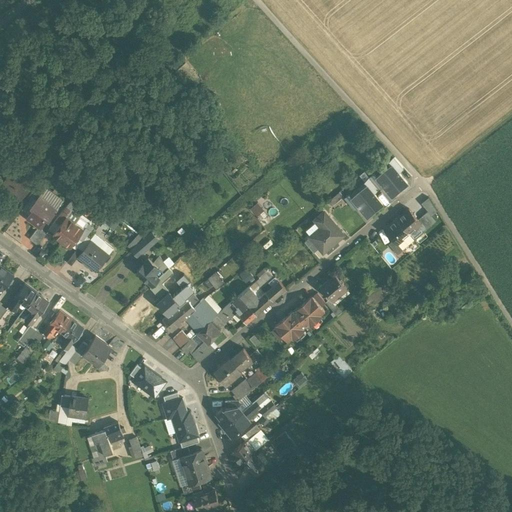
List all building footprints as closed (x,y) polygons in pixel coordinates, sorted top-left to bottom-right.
[(403,167),(394,157),(389,161),(392,164),(398,171),(403,167)] [(398,171),(392,164),(384,170),(399,189),(407,182),(398,171)] [(15,167),(3,184),(21,197),(34,180),(15,167)] [(399,189),(384,170),(376,176),(383,184),(392,195),(399,189)] [(376,176),(374,173),(369,177),(378,188),(383,184),(376,176)] [(378,188),(369,177),(364,181),(367,184),(373,192),(378,188)] [(373,192),(367,184),(359,191),(375,209),(382,203),(373,192)] [(375,209),(359,191),(352,197),(358,205),(367,216),(375,209)] [(352,197),(349,194),(344,198),(353,209),(358,205),(352,197)] [(56,209),(39,196),(31,207),(33,209),(28,216),(40,224),(45,218),(48,220),(56,209)] [(72,199),(55,221),(60,224),(71,209),(70,208),(75,201),(72,199)] [(251,208),(258,216),(265,210),(258,202),(251,208)] [(18,213),(6,204),(0,212),(0,215),(10,224),(18,213)] [(101,217),(115,229),(123,220),(109,208),(101,217)] [(418,219),(409,208),(397,218),(407,230),(419,220),(418,219)] [(54,232),(53,234),(61,241),(75,223),(80,216),(71,209),(60,224),(54,232)] [(324,212),(315,220),(322,227),(310,237),(319,247),(323,252),(343,235),(324,212)] [(423,214),(418,219),(419,220),(426,229),(431,224),(423,214)] [(407,230),(397,218),(385,228),(394,239),(395,240),(407,230)] [(60,224),(55,221),(49,229),(54,232),(60,224)] [(84,229),(75,223),(61,241),(70,247),(78,237),(84,229)] [(38,227),(29,238),(37,244),(46,233),(38,227)] [(84,229),(78,237),(83,240),(91,230),(86,227),(84,229)] [(145,237),(132,249),(138,256),(157,239),(151,232),(145,237)] [(140,233),(129,245),(132,248),(145,237),(140,233)] [(319,247),(310,237),(305,241),(313,252),(319,247)] [(395,240),(394,239),(388,243),(397,253),(403,248),(395,240)] [(100,248),(91,240),(82,250),(78,256),(96,270),(113,248),(105,242),(100,248)] [(78,247),(67,262),(71,265),(78,256),(82,250),(78,247)] [(168,267),(159,256),(153,262),(159,267),(164,272),(168,267)] [(148,258),(137,270),(152,284),(159,277),(154,272),(159,267),(153,262),(148,258)] [(1,266),(0,266),(0,291),(3,288),(6,284),(9,285),(12,281),(10,279),(13,275),(1,266)] [(266,266),(257,274),(259,277),(257,279),(261,283),(264,286),(268,281),(274,276),(266,266)] [(164,272),(159,267),(154,272),(159,277),(164,272)] [(240,273),(248,281),(254,276),(247,267),(240,273)] [(209,278),(217,288),(226,281),(219,271),(209,278)] [(335,274),(320,286),(330,298),(332,300),(347,287),(335,274)] [(274,276),(268,281),(272,286),(266,292),(272,299),(286,287),(275,275),(274,276)] [(194,291),(183,276),(177,280),(183,287),(181,288),(188,296),(194,291)] [(159,277),(152,284),(157,289),(164,281),(159,277)] [(257,279),(250,286),(253,289),(256,287),(261,283),(257,279)] [(17,292),(14,296),(15,296),(8,306),(14,310),(21,301),(27,305),(36,292),(24,283),(21,287),(18,285),(15,291),(17,292)] [(253,289),(250,286),(240,294),(250,306),(260,297),(253,289)] [(263,295),(256,287),(253,289),(260,297),(263,295)] [(181,288),(175,293),(175,294),(170,299),(176,307),(188,296),(181,288)] [(36,292),(27,305),(32,309),(25,318),(31,323),(38,314),(39,314),(48,301),(36,292)] [(260,297),(250,306),(256,313),(272,299),(266,292),(263,295),(260,297)] [(325,302),(317,292),(313,296),(321,305),(325,302)] [(170,299),(165,294),(157,301),(168,314),(176,307),(170,299)] [(256,313),(239,295),(232,300),(238,307),(235,309),(237,311),(246,322),(256,313)] [(312,295),(294,310),(293,309),(275,325),(284,336),(287,340),(293,335),(294,337),(303,330),(302,328),(305,325),(306,326),(310,322),(311,324),(320,316),(319,315),(325,310),(321,305),(313,296),(312,295)] [(217,313),(204,298),(194,307),(196,308),(189,314),(194,319),(191,323),(198,331),(217,313)] [(332,300),(330,298),(325,301),(337,315),(342,311),(332,300)] [(194,307),(187,299),(176,309),(184,319),(189,314),(196,308),(194,307)] [(232,300),(217,313),(222,320),(224,322),(237,311),(235,309),(238,307),(232,300)] [(59,309),(50,322),(50,323),(44,332),(50,336),(57,327),(62,331),(72,318),(59,309)] [(184,319),(176,309),(170,314),(178,324),(184,319)] [(217,313),(210,321),(215,326),(222,320),(217,313)] [(170,314),(163,320),(171,331),(178,325),(178,324),(170,314)] [(83,327),(72,318),(62,331),(67,335),(61,344),(67,349),(73,340),(74,340),(83,327)] [(222,320),(215,326),(219,330),(225,323),(224,322),(222,320)] [(210,321),(197,332),(205,340),(209,343),(220,331),(215,326),(210,321)] [(36,329),(30,325),(23,333),(30,338),(36,329)] [(284,336),(276,327),(271,331),(279,340),(284,336)] [(43,334),(36,329),(30,338),(36,343),(43,334)] [(30,338),(23,333),(18,341),(24,346),(30,338)] [(186,334),(177,342),(181,347),(190,339),(186,334)] [(88,345),(83,351),(84,352),(100,364),(112,347),(95,335),(88,345)] [(45,344),(50,348),(54,342),(49,338),(45,344)] [(190,339),(181,347),(187,354),(190,351),(196,345),(190,338),(190,339)] [(205,340),(191,353),(199,362),(215,348),(209,343),(205,340)] [(83,341),(75,351),(81,355),(84,352),(83,351),(88,345),(83,341)] [(24,347),(16,357),(24,362),(31,352),(24,347)] [(252,358),(243,348),(231,358),(240,369),(252,358)] [(265,359),(256,349),(251,353),(254,357),(260,363),(265,359)] [(71,356),(66,352),(60,360),(65,364),(71,356)] [(340,354),(332,361),(344,377),(353,370),(340,354)] [(230,357),(220,366),(221,367),(216,371),(226,383),(241,370),(231,358),(230,357)] [(65,364),(60,360),(56,365),(59,367),(57,369),(60,371),(65,364)] [(135,377),(142,368),(137,364),(130,374),(135,377)] [(155,396),(166,381),(144,365),(133,380),(155,396)] [(259,370),(248,380),(253,387),(268,375),(260,366),(258,368),(259,370)] [(302,386),(309,380),(302,371),(295,378),(302,386)] [(253,387),(248,380),(240,386),(246,393),(253,387)] [(240,386),(239,384),(231,389),(239,399),(246,393),(240,386)] [(163,396),(165,402),(179,398),(177,392),(163,396)] [(264,392),(256,399),(262,406),(260,408),(259,408),(261,410),(267,406),(264,403),(270,399),(264,392)] [(71,395),(62,393),(60,405),(69,407),(71,395)] [(88,397),(71,395),(69,407),(60,405),(59,411),(50,410),(49,419),(67,422),(68,416),(86,418),(88,397)] [(187,412),(187,411),(182,397),(179,398),(165,402),(163,403),(168,418),(172,416),(187,412)] [(256,399),(242,411),(248,418),(259,408),(260,408),(262,406),(256,399)] [(270,399),(264,403),(267,406),(261,410),(266,416),(276,407),(270,399)] [(237,406),(225,406),(223,408),(222,406),(216,411),(221,418),(219,420),(224,426),(242,411),(238,407),(237,406)] [(187,412),(172,416),(180,441),(197,436),(198,435),(190,410),(187,411),(187,412)] [(242,411),(224,426),(232,435),(250,421),(248,418),(242,411)] [(118,422),(104,427),(105,429),(109,442),(123,437),(118,422)] [(256,424),(246,432),(250,437),(260,429),(256,424)] [(105,429),(89,435),(92,444),(95,443),(100,441),(104,454),(105,454),(113,451),(109,442),(105,429)] [(285,431),(271,442),(277,450),(291,439),(285,431)] [(135,436),(128,438),(133,456),(141,454),(135,436)] [(197,436),(180,441),(181,447),(187,445),(199,442),(197,436)] [(247,439),(234,450),(239,456),(237,458),(239,461),(241,460),(253,451),(255,449),(247,439)] [(100,441),(95,443),(99,456),(104,454),(100,441)] [(187,445),(170,450),(173,459),(181,456),(190,453),(187,445)] [(288,445),(279,452),(283,457),(292,451),(288,445)] [(190,453),(181,456),(185,469),(206,462),(202,449),(190,453)] [(264,464),(253,451),(241,460),(252,474),(264,464)] [(99,456),(92,458),(94,465),(107,461),(105,454),(104,454),(99,456)] [(149,470),(160,468),(159,460),(148,462),(149,470)] [(206,462),(185,469),(189,482),(198,480),(210,476),(206,462)] [(198,480),(189,482),(181,484),(184,493),(201,487),(198,480)] [(214,489),(194,496),(198,510),(211,505),(211,504),(218,502),(214,489)]
